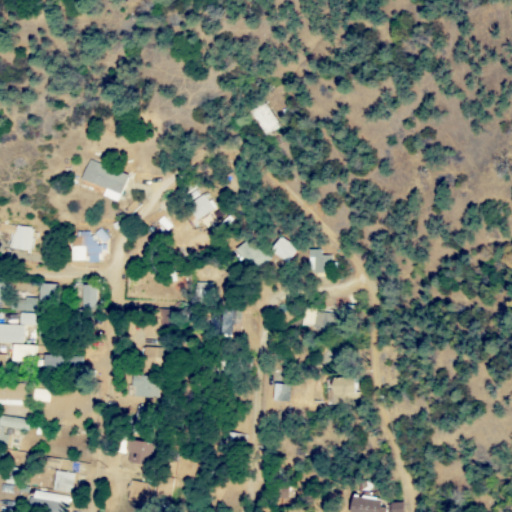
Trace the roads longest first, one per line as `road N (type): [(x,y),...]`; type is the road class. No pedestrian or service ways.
road 1 (residential): [(403,511),(375,306),(321,213),(298,195)]
road 2 (residential): [(362,291),(274,304),(245,511)]
road 3 (residential): [(298,195),(251,158),(214,151),(170,176),(129,230),(117,274)]
road 4 (residential): [(117,274),(112,405),(92,511)]
road 5 (residential): [(224,33),(272,29),(307,51),(298,195)]
